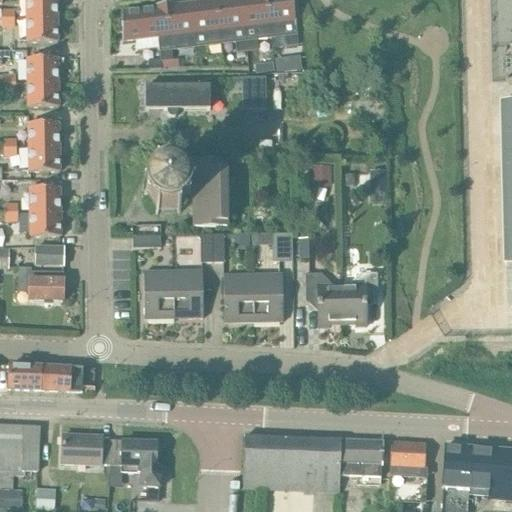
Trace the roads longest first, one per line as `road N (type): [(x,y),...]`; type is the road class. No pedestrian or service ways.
road 1 (unclassified): [(511,424),(340,366),(99,353)]
road 2 (unclassified): [(99,353),(90,0)]
road 3 (tertiary): [(219,415),(511,430)]
road 4 (tertiary): [(0,406),(219,415)]
